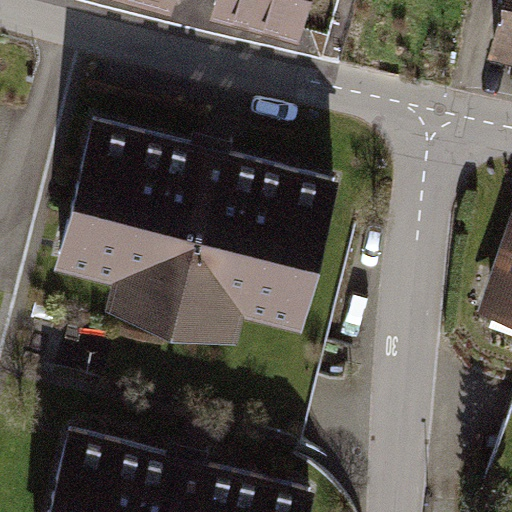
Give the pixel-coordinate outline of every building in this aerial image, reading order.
[(302,0),(218,0),(217,4),(296,24),(302,0)] [(511,42),(511,0),(502,0),(494,37),(511,42)] [(340,182),(94,116),(52,270),(136,292),(130,314),(236,343),(243,316),(300,331),(340,182)] [(511,248),(492,307),(511,313),(511,248)] [(315,511),(321,491),(72,425),(48,511),(315,511)]
